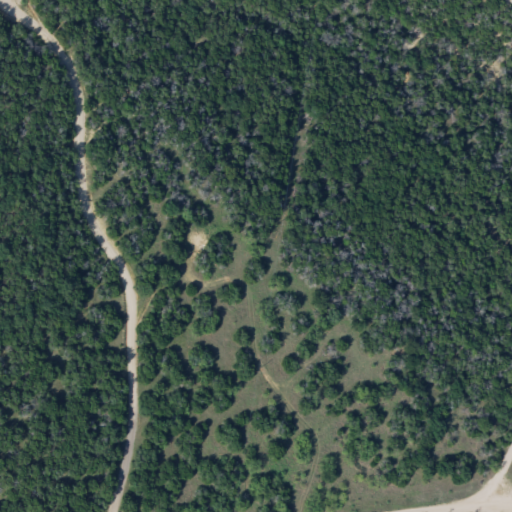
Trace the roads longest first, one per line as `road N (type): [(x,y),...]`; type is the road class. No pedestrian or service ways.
road 1 (residential): [(120,511),(144,419),(135,264),(103,213),(79,44),(22,0)]
road 2 (residential): [(387,511),(511,499)]
